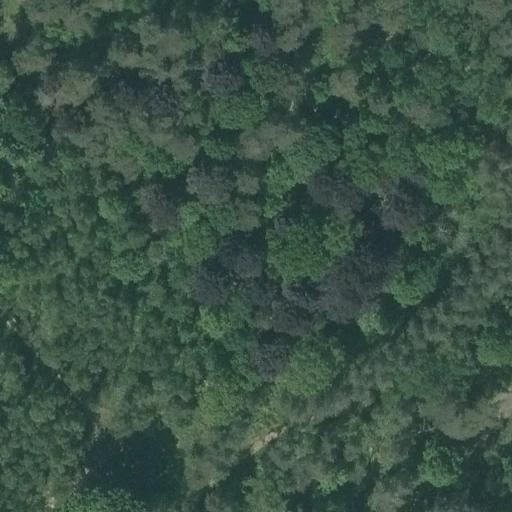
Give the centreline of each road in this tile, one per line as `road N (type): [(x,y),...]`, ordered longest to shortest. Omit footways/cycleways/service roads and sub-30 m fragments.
road 1 (track): [(46,511),(92,470),(105,429),(0,318)]
road 2 (track): [(390,511),(511,398)]
